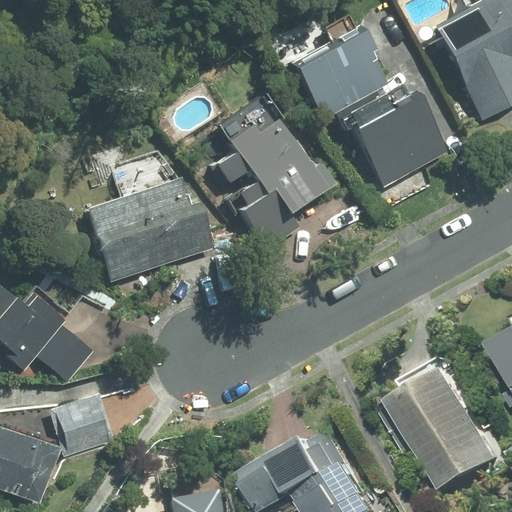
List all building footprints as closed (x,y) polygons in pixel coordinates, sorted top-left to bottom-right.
[(511,23),(499,0),(471,0),(423,27),(456,87),(457,86),(476,121),(511,101),(511,66),(508,59),(511,56),(511,23)] [(314,114),(378,78),(359,45),(364,42),(352,19),(283,58),(314,114)] [(441,148),(406,84),(341,121),(376,184),(441,148)] [(281,207),(321,178),(303,153),(298,156),(265,110),(246,123),(241,115),(217,132),(224,142),(207,155),(234,193),(226,199),(260,246),(293,223),(281,207)] [(104,278),(207,244),(190,195),(182,198),(173,171),(79,202),(104,278)] [(62,380),(89,348),(54,320),(58,316),(20,285),(10,297),(0,289),(0,352),(16,366),(28,352),(62,380)] [(511,325),(490,338),(511,378),(511,325)] [(498,456),(446,364),(389,396),(440,488),(498,456)] [(102,436),(88,396),(48,410),(62,450),(102,436)] [(0,490),(29,500),(48,442),(0,426),(0,490)] [(304,511),(369,511),(374,510),(363,491),(364,490),(330,429),(309,440),(305,434),(237,472),(260,511),(293,493),(304,511)]
